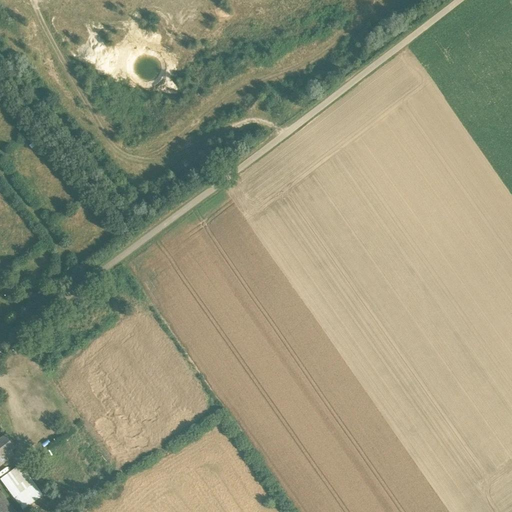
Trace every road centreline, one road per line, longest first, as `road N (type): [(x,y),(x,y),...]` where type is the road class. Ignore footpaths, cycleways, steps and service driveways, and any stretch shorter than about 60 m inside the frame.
road 1 (unclassified): [(0,349),(457,0)]
road 2 (track): [(397,0),(313,63),(236,88),(173,138),(128,156),(103,148),(18,47),(0,43)]
road 3 (track): [(35,0),(110,151),(125,162),(178,159),(249,122),(282,134)]
